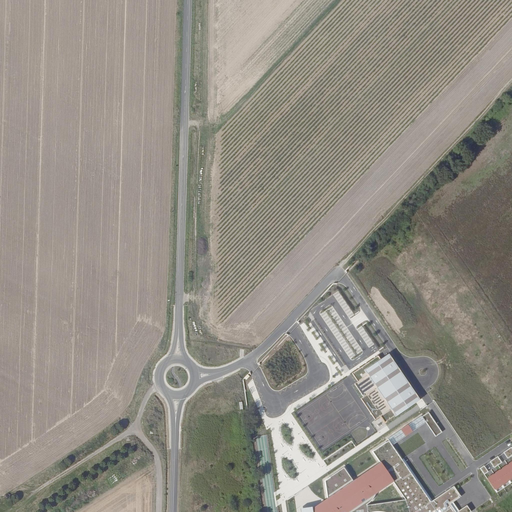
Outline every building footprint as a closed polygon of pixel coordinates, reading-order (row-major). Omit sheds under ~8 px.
[(363,397),(361,399),(375,419),(381,416),(385,422),(395,415),(396,417),(420,400),(388,354),(381,359),(378,355),(352,373),(358,382),(355,385),(363,397)] [(388,438),(389,440),(393,446),(427,424),(436,436),(443,432),(428,412),(388,438)] [(473,450),(480,446),(464,419),(457,423),(473,450)] [(311,511),(311,506),(301,508),(301,511),(368,511),(367,506),(367,504),(372,500),(375,494),(393,482),(405,500),(406,502),(410,511),(470,511),(471,511),(467,506),(457,511),(456,511),(451,504),(461,497),(454,487),(431,501),(393,446),(389,440),(372,451),(381,462),(353,480),(344,467),(325,480),(329,508),(323,511),(311,511)] [(142,460),(139,456),(132,461),(135,466),(142,460)] [(498,456),(491,462),(495,467),(502,462),(498,456)] [(511,462),(488,479),(495,489),(511,477),(511,462)] [(405,500),(367,506),(368,511),(410,511),(406,502),(405,500)]
